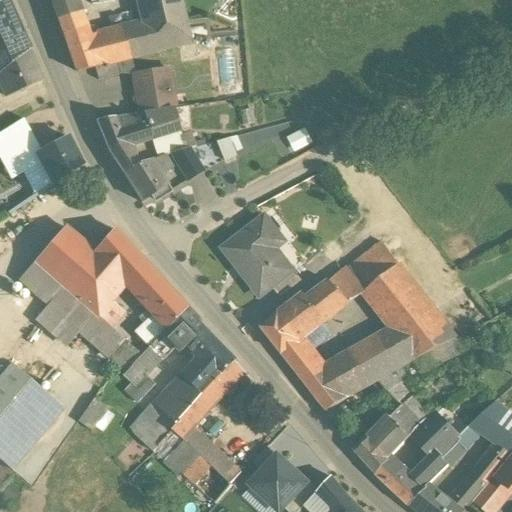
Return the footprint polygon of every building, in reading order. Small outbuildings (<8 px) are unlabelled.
[(0,0),(0,17),(12,13),(5,0),(0,0)] [(78,0),(61,0),(51,3),(76,73),(94,69),(130,59),(131,59),(126,43),(121,28),(89,37),(78,0)] [(133,0),(139,24),(121,28),(126,43),(131,59),(189,46),(187,39),(192,37),(184,0),(133,0)] [(0,73),(28,51),(12,13),(0,17),(0,73)] [(41,82),(28,51),(0,73),(0,84),(6,97),(41,82)] [(130,59),(94,69),(97,81),(133,71),(130,59)] [(168,70),(131,77),(138,114),(174,108),(172,97),(184,95),(180,72),(169,74),(168,70)] [(145,114),(152,139),(177,131),(171,110),(145,114)] [(145,114),(114,120),(114,118),(96,122),(108,152),(123,175),(136,166),(128,146),(152,139),(145,114)] [(23,120),(0,134),(0,158),(11,179),(43,164),(37,155),(39,153),(35,145),(37,145),(23,120)] [(287,139),(295,154),(312,145),(304,130),(287,139)] [(152,139),(157,159),(166,156),(171,154),(182,151),(177,131),(152,139)] [(39,153),(37,155),(43,164),(54,185),(81,167),(65,137),(39,153)] [(182,151),(171,154),(188,182),(202,173),(187,149),(182,151)] [(157,159),(151,161),(163,180),(174,172),(166,156),(157,159)] [(163,180),(151,161),(136,166),(123,175),(141,204),(152,196),(167,186),(163,180)] [(167,186),(152,196),(155,202),(171,192),(167,186)] [(265,217),(222,251),(235,267),(239,264),(265,297),(274,290),(295,273),(269,240),(278,233),(265,217)] [(93,253),(64,228),(34,263),(76,300),(125,244),(113,230),(93,253)] [(381,241),(329,282),(349,304),(364,292),(399,265),(381,241)] [(125,244),(76,300),(111,330),(114,327),(111,324),(122,311),(108,299),(122,283),(130,291),(139,282),(130,274),(141,261),(125,244)] [(186,310),(141,261),(130,274),(139,282),(130,291),(165,331),(186,310)] [(109,358),(124,341),(111,330),(76,300),(34,263),(19,280),(50,306),(38,319),(71,347),(82,334),(109,358)] [(364,292),(401,340),(416,360),(456,341),(399,265),(364,292)] [(295,273),(274,290),(281,299),(302,282),(295,273)] [(307,299),(304,295),(279,315),(300,342),(304,339),(349,304),(329,282),(307,299)] [(214,339),(186,310),(165,331),(160,336),(174,349),(178,352),(185,345),(197,357),(214,339)] [(262,328),(283,355),(300,342),(279,315),(262,328)] [(140,356),(132,365),(145,378),(174,349),(160,336),(140,356)] [(236,362),(214,339),(197,357),(199,360),(184,376),(185,377),(204,395),(208,390),(218,381),(219,381),(235,363),(236,362)] [(327,370),(304,339),(300,342),(283,355),(307,387),(327,370)] [(327,370),(307,387),(327,412),(349,398),(357,393),(378,382),(394,373),(400,369),(413,362),(416,360),(401,340),(334,378),(327,370)] [(140,356),(124,341),(109,358),(125,371),(132,365),(140,356)] [(416,360),(413,362),(419,374),(463,353),(456,341),(416,360)] [(218,381),(208,390),(204,395),(192,408),(204,419),(228,392),(246,375),(235,363),(219,381),(218,381)] [(11,365),(0,377),(0,460),(13,472),(64,411),(11,365)] [(411,379),(400,369),(394,373),(401,383),(404,387),(411,379)] [(394,373),(378,382),(388,392),(401,383),(394,373)] [(185,377),(158,407),(177,426),(192,408),(204,395),(185,377)] [(145,378),(138,386),(147,395),(155,387),(145,378)] [(363,405),(388,392),(378,382),(357,393),(363,405)] [(401,383),(388,392),(399,403),(408,394),(404,387),(401,383)] [(147,395),(138,386),(120,405),(130,414),(147,395)] [(95,400),(78,423),(90,432),(108,409),(95,400)] [(511,412),(497,402),(471,426),(483,435),(494,443),(511,455),(511,412)] [(420,425),(402,406),(390,418),(408,438),(411,436),(414,431),(420,425)] [(153,453),(156,450),(175,429),(179,425),(178,424),(177,426),(158,407),(133,435),(153,453)] [(192,408),(178,424),(179,425),(175,429),(185,440),(197,427),(204,419),(192,408)] [(420,425),(414,431),(411,436),(420,444),(442,422),(434,414),(426,420),(426,419),(420,425)] [(390,418),(356,453),(375,475),(389,461),(390,460),(389,459),(408,438),(390,418)] [(442,422),(420,444),(433,457),(437,453),(443,460),(459,444),(462,441),(459,438),(442,422)] [(471,426),(459,438),(462,441),(459,444),(467,451),(483,435),(471,426)] [(243,472),(197,427),(185,440),(209,463),(218,454),(240,476),(243,472)] [(209,463),(185,440),(175,429),(156,450),(216,506),(233,487),(231,485),(209,463)] [(511,455),(494,443),(470,479),(485,489),(495,477),(511,456),(511,455)] [(264,470),(278,454),(270,447),(256,463),(264,470)] [(400,471),(389,461),(375,475),(409,507),(430,487),(429,486),(449,466),(443,460),(437,453),(433,457),(415,475),(410,480),(400,471)] [(240,476),(218,454),(209,463),(231,485),(240,476)] [(284,511),(311,483),(278,454),(264,470),(251,484),(282,511),(284,511)] [(511,456),(495,477),(511,491),(511,456)] [(415,475),(405,466),(400,471),(410,480),(415,475)] [(485,489),(474,502),(486,511),(495,511),(511,492),(511,491),(495,477),(485,489)] [(360,511),(350,503),(331,478),(316,495),(332,510),(334,511),(360,511)] [(448,501),(430,487),(409,507),(415,511),(465,511),(474,502),(485,489),(470,479),(448,501)] [(316,494),(304,507),(309,511),(330,511),(332,510),(316,495),(316,494)]
